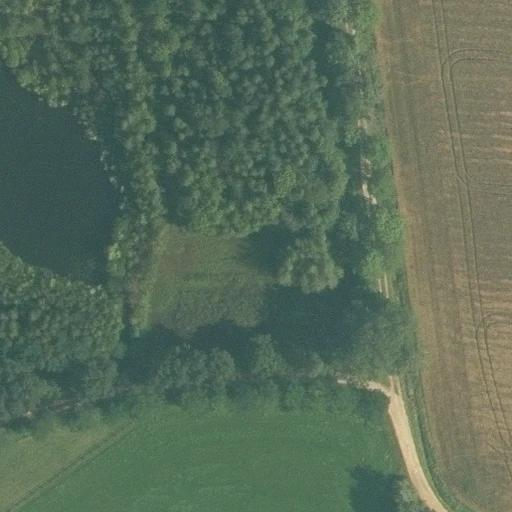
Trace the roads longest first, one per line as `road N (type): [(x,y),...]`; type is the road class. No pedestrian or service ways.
road 1 (track): [(447,511),(421,477),(394,388),(320,361),(91,395),(0,433)]
road 2 (track): [(394,388),(340,0)]
